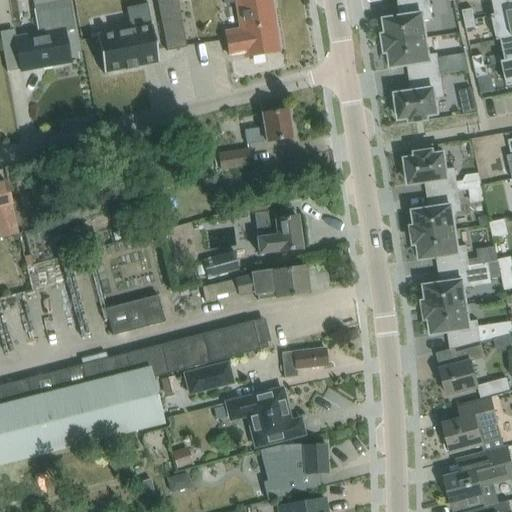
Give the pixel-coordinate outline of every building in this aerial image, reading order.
[(39,35),(16,39),(21,68),(21,70),(68,62),(63,30),(74,28),(69,0),(32,0),(33,6),(34,8),(44,6),(49,33),(39,35)] [(185,47),(175,0),(156,0),(167,51),(185,47)] [(279,51),(274,24),(272,25),(268,1),(270,0),(223,0),(224,4),(236,2),(240,30),(226,32),(230,57),(244,55),(245,56),(279,51)] [(387,35),(383,36),(384,45),(426,38),(424,21),(432,20),(429,0),(400,0),(397,1),(400,18),(389,19),(388,18),(383,19),(384,29),(386,29),(387,35)] [(511,0),(492,0),(496,15),(511,11),(511,0)] [(465,22),(475,20),(472,9),(462,11),(465,22)] [(511,36),(511,11),(496,15),(492,15),(497,40),(501,39),(511,36)] [(475,20),(465,22),(467,34),(477,32),(475,20)] [(99,48),(95,49),(97,63),(102,62),(104,73),(157,62),(150,26),(134,30),(97,37),(99,48)] [(511,36),(501,39),(506,61),(511,60),(511,36)] [(407,66),(409,79),(441,74),(437,54),(429,55),(426,38),(384,45),(385,53),(389,53),(390,59),(389,59),(391,69),(396,68),(396,67),(407,66)] [(214,41),(199,43),(202,63),(217,61),(214,41)] [(482,55),(472,57),(475,68),(484,66),(482,55)] [(507,86),(511,84),(511,60),(506,61),(502,61),(507,86)] [(475,68),(477,78),(487,76),(484,66),(475,68)] [(438,114),(435,99),(444,97),(441,74),(409,79),(411,92),(396,95),(396,100),(394,100),(396,116),(399,115),(399,120),(410,119),(411,123),(428,120),(427,116),(438,114)] [(511,86),(502,88),(504,106),(511,104),(511,86)] [(261,114),(263,128),(244,131),(247,145),(292,138),(288,110),(261,114)] [(292,141),(270,146),(272,155),(294,151),(292,141)] [(218,154),(221,169),(251,164),(248,149),(218,154)] [(406,165),(403,165),(406,180),(408,180),(409,185),(425,183),(427,196),(458,191),(457,182),(455,168),(446,170),(444,154),(433,156),(433,151),(427,152),(421,153),(415,154),(416,158),(406,160),(406,165)] [(210,159),(197,162),(199,173),(212,171),(210,159)] [(468,175),(467,175),(469,190),(482,188),(479,174),(468,175)] [(0,237),(18,233),(6,182),(0,183),(0,237)] [(482,188),(469,190),(471,204),(484,201),(482,188)] [(412,228),(413,236),(455,230),(452,213),(461,212),(458,191),(427,196),(429,210),(418,211),(417,210),(412,211),(414,221),(415,221),(416,227),(412,228)] [(253,213),(259,254),(301,249),(297,217),(276,220),(274,210),(253,213)] [(490,222),(493,238),(508,235),(505,219),(490,222)] [(419,251),(418,251),(420,261),(425,260),(425,259),(436,257),(438,271),(469,266),(468,266),(466,246),(457,247),(455,230),(413,236),(414,245),(418,244),(419,251)] [(120,231),(112,233),(114,241),(122,239),(120,231)] [(234,252),(203,259),(207,277),(238,270),(234,252)] [(498,260),(501,274),(511,272),(511,257),(498,260)] [(488,263),(468,266),(469,266),(438,271),(440,284),(429,286),(428,285),(423,286),(425,295),(426,295),(427,302),(423,302),(424,311),(465,305),(463,288),(471,287),(491,283),(488,263)] [(308,293),(304,266),(272,271),(272,272),(253,275),(254,276),(234,280),(237,292),(238,295),(256,292),(257,300),(258,300),(258,298),(275,295),(275,298),(290,296),(290,297),(293,297),(293,295),(308,293)] [(237,292),(234,280),(223,282),(226,294),(237,292)] [(227,297),(226,294),(223,282),(214,285),(202,287),(205,302),(217,300),(227,297)] [(106,309),(112,336),(164,322),(158,296),(106,309)] [(450,349),(479,341),(476,321),(468,322),(465,305),(424,311),(426,320),(430,319),(431,326),(429,326),(431,336),(436,335),(436,334),(447,332),(450,349)] [(511,316),(493,318),(494,330),(511,328),(511,316)] [(268,348),(266,342),(263,330),(255,330),(252,321),(0,385),(0,468),(164,423),(152,378),(268,348)] [(459,364),(440,369),(448,396),(467,391),(478,388),(477,386),(471,361),(485,357),(481,345),(475,347),(456,352),(459,364)] [(295,351),(281,353),(284,378),(297,377),(297,369),(326,366),(325,349),(295,352),(295,351)] [(182,372),(188,396),(235,383),(229,360),(182,372)] [(174,375),(160,379),(164,395),(178,391),(174,375)] [(507,377),(489,382),(493,395),(510,390),(507,377)] [(255,446),(255,447),(304,435),(300,419),(290,422),(282,389),(226,403),(226,405),(229,404),(231,411),(232,413),(234,414),(236,415),(238,415),(246,412),(250,414),(251,418),(248,423),(250,431),(255,434),(258,446),(255,446)] [(483,445),(484,452),(503,447),(490,398),(466,405),(470,417),(444,424),(452,453),(483,445)] [(304,475),(307,475),(327,474),(325,444),(303,445),(303,444),(279,446),(259,451),(263,466),(267,465),(271,481),(263,483),(267,502),(307,491),(307,490),(304,491),(300,476),(304,474),(304,475)] [(193,463),(188,446),(171,452),(177,468),(193,463)] [(458,459),(462,474),(451,477),(454,490),(450,491),(454,510),(484,502),(479,485),(483,484),(485,485),(492,484),(495,478),(494,476),(505,473),(502,464),(511,462),(507,446),(503,447),(484,452),(458,459)] [(187,472),(165,478),(170,493),(191,487),(187,472)] [(326,511),(324,499),(305,502),(278,506),(279,507),(279,511),(326,511)] [(511,511),(509,501),(466,511),(511,511)]
